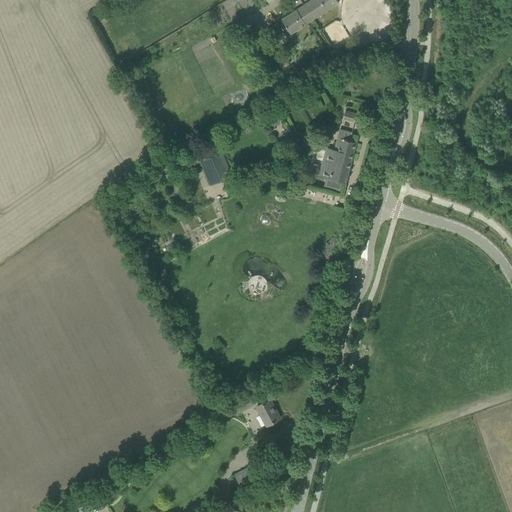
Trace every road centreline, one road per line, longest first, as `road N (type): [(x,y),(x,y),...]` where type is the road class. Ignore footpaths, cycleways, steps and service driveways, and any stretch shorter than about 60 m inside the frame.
road 1 (tertiary): [(295,511),(349,314)]
road 2 (unclassified): [(511,275),(461,229),(377,206)]
